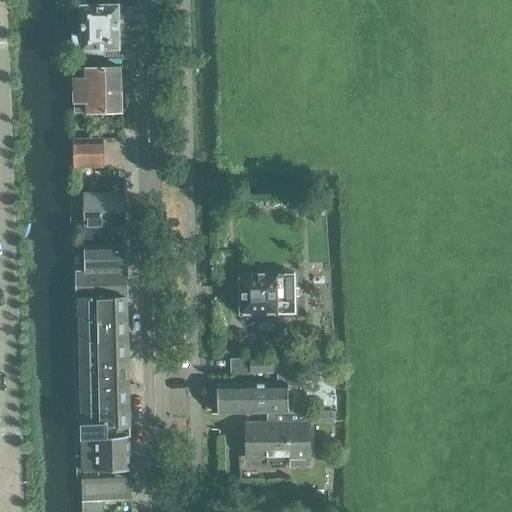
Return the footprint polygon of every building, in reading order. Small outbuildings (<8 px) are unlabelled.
[(87,5),(86,0),(80,0),(82,33),(74,33),(75,49),(120,47),(119,4),(87,5)] [(120,47),(75,49),(75,58),(120,57),(120,47)] [(74,90),(121,89),(120,66),(87,67),(87,77),(74,77),(74,90)] [(75,112),(88,112),(122,111),(121,89),(74,90),(75,112)] [(75,167),(103,167),(102,138),(74,139),(75,167)] [(78,240),(103,239),(102,225),(125,224),(124,194),(84,195),(84,224),(77,224),(78,240)] [(79,304),(126,303),(125,244),(85,245),(85,270),(78,271),(79,304)] [(277,275),(277,274),(240,275),(241,299),(237,301),(237,309),(241,312),(241,316),(277,315),(277,285),(286,284),(285,275),(277,275)] [(79,321),(127,320),(126,303),(79,304),(79,321)] [(80,341),(127,340),(127,320),(79,321),(80,341)] [(327,352),(327,338),(309,338),(309,352),(327,352)] [(80,361),(128,360),(127,340),(80,341),(80,361)] [(278,384),(218,386),(218,392),(219,407),(219,414),(267,413),(297,412),(296,384),(301,384),(301,372),(301,362),(307,348),(290,348),(290,358),(290,373),(278,373),(278,384)] [(252,359),(232,360),(232,374),(253,373),(278,373),(290,373),(290,358),(252,359)] [(129,390),(128,360),(80,361),(81,387),(124,386),(125,390),(129,390)] [(125,390),(124,386),(81,387),(81,412),(129,411),(129,390),(125,390)] [(82,437),(130,435),(129,411),(81,412),(82,437)] [(267,424),(247,425),(247,428),(248,456),(268,456),(268,462),(273,466),(285,466),(289,461),(289,455),(291,455),(309,455),(309,423),(331,423),(334,423),(333,412),(331,412),(306,412),(302,412),(297,412),(267,413),(267,424)] [(83,471),(130,470),(130,435),(82,437),(83,471)] [(102,511),(102,501),(131,500),(131,478),(83,479),(83,511),(102,511)]
